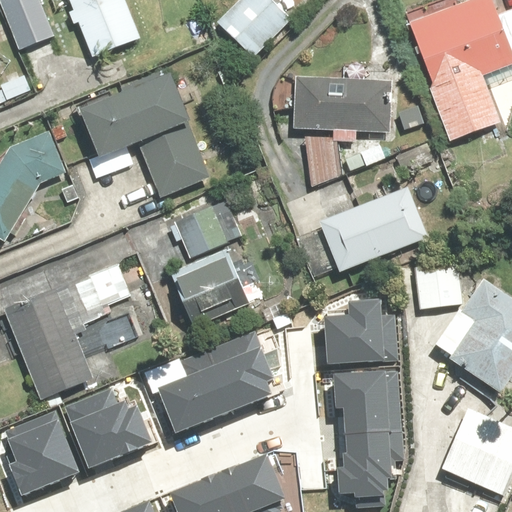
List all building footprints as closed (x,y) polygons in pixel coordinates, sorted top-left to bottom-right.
[(46,0),(2,0),(26,52),(62,36),(46,0)] [(134,0),(73,0),(97,59),(150,38),(134,0)] [(284,0),(239,0),(221,18),(258,56),(300,15),(284,0)] [(502,0),(469,0),(411,22),(454,138),(506,119),(492,81),(511,73),(511,9),(507,11),(502,0)] [(182,71),(88,109),(109,159),(143,145),(166,199),(217,179),(195,125),(203,122),(182,71)] [(401,75),(298,73),(298,128),(400,130),(401,75)] [(8,158),(0,171),(0,234),(8,240),(43,183),(79,168),(60,124),(4,147),(8,158)] [(404,174),(441,160),(435,144),(398,158),(404,174)] [(416,180),(325,217),(347,272),(438,234),(416,180)] [(181,220),(196,261),(245,243),(230,202),(181,220)] [(177,273),(200,329),(260,304),(237,249),(177,273)] [(421,262),(423,309),(466,307),(464,260),(421,262)] [(114,262),(8,306),(46,400),(100,378),(78,325),(131,303),(114,262)] [(511,285),(492,272),(440,345),(505,390),(511,380),(511,285)] [(327,315),(330,362),(402,358),(400,311),(382,312),(381,298),(351,300),(352,314),(327,315)] [(158,390),(173,427),(274,387),(253,334),(205,353),(212,369),(158,390)] [(347,407),(349,435),(403,432),(399,368),(337,372),(339,407),(347,407)] [(107,392),(62,409),(86,473),(160,446),(143,398),(113,409),(107,392)] [(511,428),(471,410),(443,470),(510,501),(511,496),(511,428)] [(51,411),(0,431),(0,456),(15,495),(75,471),(51,411)] [(340,465),(341,494),(357,493),(358,506),(390,504),(389,475),(400,474),(399,457),(404,456),(403,432),(349,435),(351,464),(340,465)] [(220,476),(234,511),(280,511),(274,498),(281,495),(265,457),(220,476)] [(234,511),(220,476),(169,497),(175,511),(234,511)]
